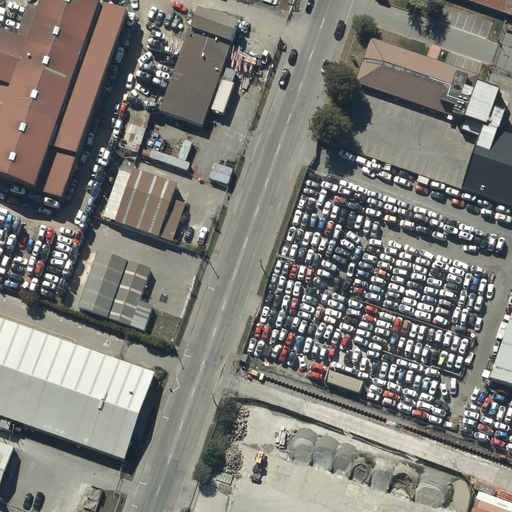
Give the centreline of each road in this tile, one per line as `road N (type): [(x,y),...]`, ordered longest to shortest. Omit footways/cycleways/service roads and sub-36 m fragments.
road 1 (tertiary): [(151,511),(330,0)]
road 2 (residential): [(336,0),(511,61)]
